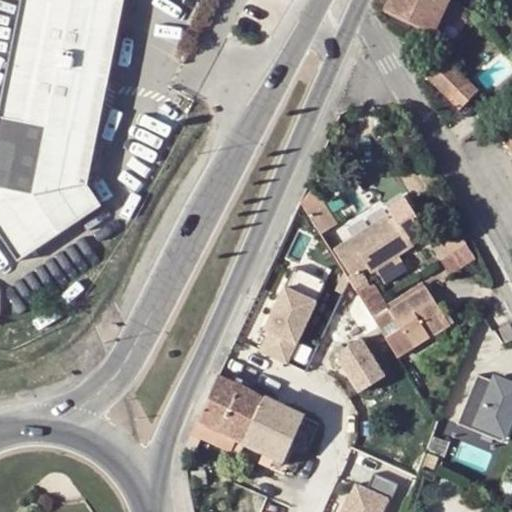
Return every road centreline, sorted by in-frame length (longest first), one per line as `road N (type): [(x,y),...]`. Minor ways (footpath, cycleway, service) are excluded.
road 1 (secondary): [(152,478),(165,425),(357,10)]
road 2 (secondary): [(322,0),(151,327),(108,381),(63,412)]
road 3 (residential): [(511,293),(357,10)]
